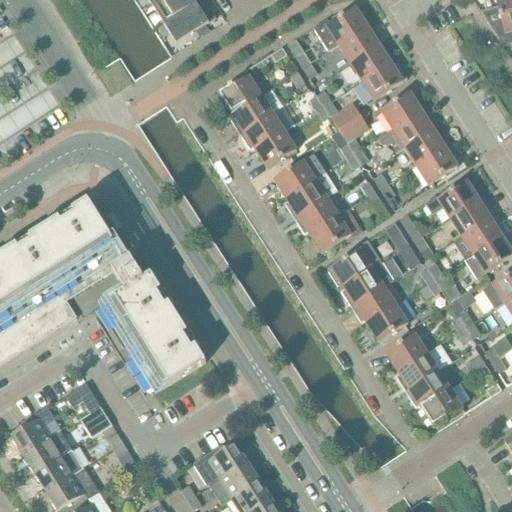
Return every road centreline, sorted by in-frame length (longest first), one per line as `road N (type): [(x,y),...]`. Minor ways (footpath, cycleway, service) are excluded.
road 1 (tertiary): [(354,508),(135,165),(97,148)]
road 2 (residential): [(421,464),(188,81)]
road 3 (residential): [(0,398),(94,337),(162,444),(257,388)]
road 4 (tertiary): [(97,148),(257,388)]
road 5 (residential): [(511,179),(404,14),(426,0)]
road 6 (unclassified): [(104,133),(20,0)]
road 7 (tertiary): [(257,388),(338,511)]
